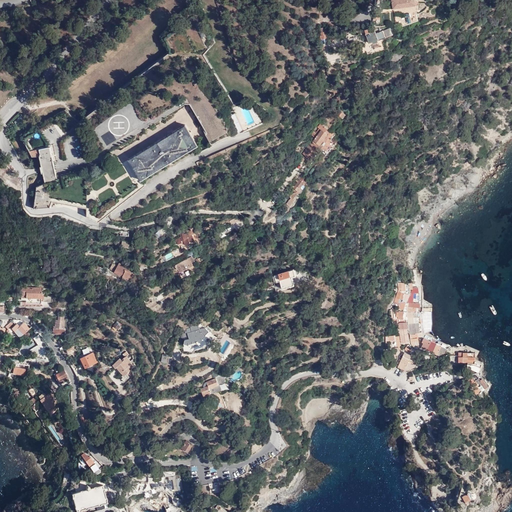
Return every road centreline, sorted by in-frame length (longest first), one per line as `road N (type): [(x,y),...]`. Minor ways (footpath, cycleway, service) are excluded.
road 1 (residential): [(0,132),(21,172),(26,205),(36,212),(63,210),(122,228),(198,211),(259,213)]
road 2 (residential): [(197,462),(235,465),(268,448),(278,393),(301,375),(373,371),(403,385),(447,378)]
road 3 (residential): [(0,317),(26,318),(51,343),(71,374),(77,422),(101,458),(124,462),(188,437),(197,462)]
road 4 (residential): [(109,0),(0,129)]
